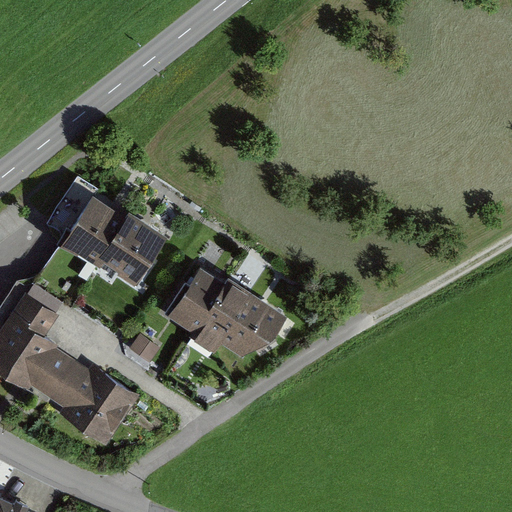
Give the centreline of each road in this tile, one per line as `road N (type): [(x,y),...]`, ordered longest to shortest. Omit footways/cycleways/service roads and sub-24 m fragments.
road 1 (residential): [(110,493),(375,317)]
road 2 (secondary): [(0,180),(150,61)]
road 3 (track): [(375,317),(511,241)]
road 4 (unclassified): [(0,436),(110,493)]
